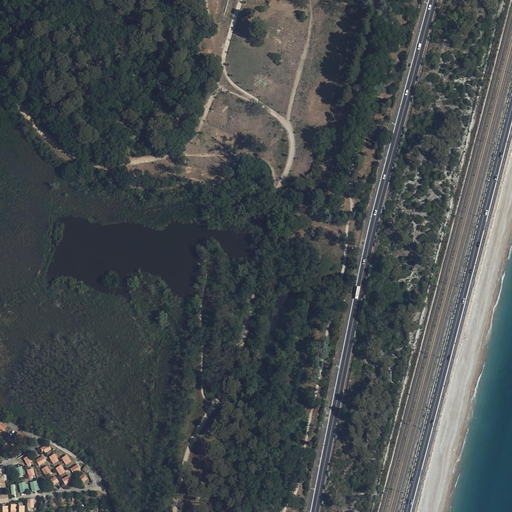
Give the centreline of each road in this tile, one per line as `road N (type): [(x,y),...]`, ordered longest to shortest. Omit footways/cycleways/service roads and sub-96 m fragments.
road 1 (primary): [(314,511),(375,213),(431,0)]
road 2 (track): [(19,0),(12,92),(46,131),(94,160),(183,153),(218,83),(239,0)]
road 3 (primary): [(407,511),(511,107)]
road 4 (track): [(288,126),(288,166),(242,331),(194,444),(177,511)]
road 5 (track): [(387,0),(346,229),(273,201)]
